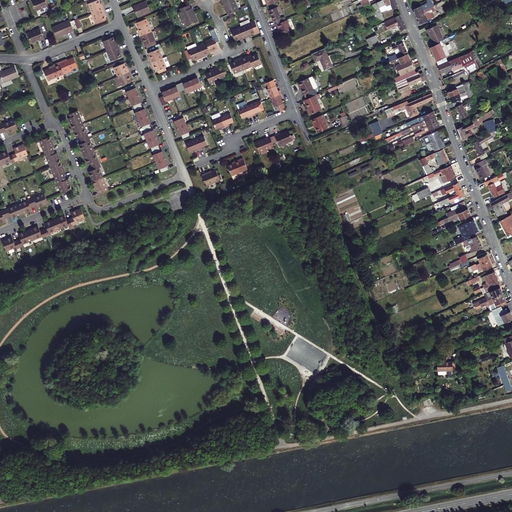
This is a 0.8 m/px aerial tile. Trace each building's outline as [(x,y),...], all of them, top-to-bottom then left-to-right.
[(37,0),(32,2),(35,12),(47,7),(44,0),(37,0)] [(228,14),(238,10),(233,0),(220,0),(221,1),(222,1),(228,14)] [(384,0),(371,6),(369,7),(372,13),(369,14),(373,23),(384,19),(379,9),(386,5),(389,10),(397,6),(394,0),(384,0)] [(103,12),(101,7),(100,8),(97,2),(87,6),(91,16),(103,12)] [(146,2),(132,8),(136,18),(150,12),(146,2)] [(189,5),(180,8),(181,12),(179,13),(183,23),(185,22),(187,26),(197,21),(192,8),(190,8),(189,5)] [(412,9),(415,14),(422,10),(420,6),(412,9)] [(275,10),(267,13),(270,21),(271,20),(273,24),(275,28),(285,24),(283,20),(280,21),(275,10)] [(415,14),(417,19),(425,15),(422,10),(415,14)] [(103,12),(91,16),(95,26),(105,22),(102,16),(104,16),(103,12)] [(400,14),(382,23),(383,26),(377,29),(380,34),(398,25),(401,31),(406,29),(400,14)] [(426,19),(425,15),(417,19),(420,25),(435,18),(434,15),(426,19)] [(140,33),(138,34),(140,38),(150,33),(145,19),(135,23),(140,33)] [(240,26),(244,37),(248,36),(247,34),(253,32),(254,33),(258,31),(253,20),(249,22),(248,19),(239,23),(240,26)] [(73,32),(69,22),(51,29),(56,39),(73,32)] [(285,24),(275,28),(277,33),(278,32),(281,36),(289,33),(285,23),(285,24)] [(434,42),(444,37),(436,23),(427,28),(434,42)] [(244,37),(240,26),(230,31),(234,40),(240,37),(240,39),(244,37)] [(44,40),(40,29),(27,34),(31,44),(36,42),(35,41),(39,40),(40,42),(44,40)] [(375,32),(366,36),(370,46),(379,41),(375,32)] [(150,33),(140,38),(141,41),(143,41),(145,47),(146,46),(147,50),(156,46),(150,33)] [(205,41),(205,43),(210,53),(216,50),(215,49),(219,48),(214,38),(205,41)] [(389,57),(391,61),(409,53),(403,39),(396,42),(397,45),(393,47),(395,50),(397,49),(398,53),(392,56),(389,57)] [(102,44),(106,53),(117,49),(116,45),(114,46),(112,40),(102,44)] [(437,61),(447,57),(444,51),(453,47),(452,46),(455,44),(454,41),(442,46),(440,41),(430,46),(437,61)] [(201,58),(197,47),(195,43),(186,47),(187,50),(184,52),(187,60),(190,59),(191,61),(197,58),(198,59),(201,58)] [(210,53),(205,43),(197,47),(201,58),(205,56),(204,55),(210,53)] [(471,50),(476,48),(474,45),(448,59),(438,64),(438,65),(459,55),(471,50)] [(476,48),(471,50),(479,67),(484,64),(476,48)] [(117,49),(106,53),(110,63),(120,59),(117,53),(119,52),(117,49)] [(314,64),(315,63),(321,61),(323,64),(322,64),(325,71),(333,67),(325,49),(310,56),(314,64)] [(151,60),(150,61),(151,64),(162,60),(158,50),(148,54),(151,60)] [(479,67),(471,50),(459,55),(465,68),(454,74),(455,77),(465,73),(466,74),(479,67)] [(409,53),(391,61),(392,64),(395,62),(402,78),(417,71),(409,53)] [(251,55),(247,57),(252,66),(252,67),(261,63),(257,54),(251,56),(251,55)] [(465,68),(459,55),(438,65),(444,78),(454,74),(465,68)] [(242,59),(241,57),(237,59),(242,70),(252,66),(247,57),(242,59)] [(162,60),(151,64),(153,68),(154,67),(157,74),(158,73),(158,75),(166,72),(165,70),(166,70),(165,66),(168,64),(165,58),(162,60)] [(66,61),(58,64),(63,76),(71,73),(70,71),(77,68),(73,59),(66,61)] [(242,70),(237,59),(234,60),(235,62),(229,64),(233,74),(242,70)] [(502,59),(499,60),(505,76),(508,75),(502,59)] [(321,61),(315,63),(320,73),(325,71),(322,64),(323,64),(321,61)] [(53,68),(43,72),(47,82),(63,76),(58,64),(52,66),(53,68)] [(128,74),(126,71),(125,71),(123,65),(113,69),(117,78),(128,74)] [(216,67),(213,69),(218,80),(227,76),(223,67),(217,69),(216,67)] [(1,72),(0,71),(0,84),(18,78),(14,68),(2,73),(1,72)] [(498,85),(503,82),(496,68),(490,71),(498,85)] [(218,80),(213,69),(209,70),(210,73),(204,75),(208,84),(218,80)] [(483,81),(490,78),(486,69),(479,73),(483,81)] [(417,71),(402,78),(396,81),(401,92),(411,88),(410,85),(422,80),(423,82),(427,80),(424,73),(420,74),(419,71),(417,71)] [(128,74),(117,78),(121,88),(131,84),(128,78),(129,78),(128,74)] [(311,77),(296,84),(298,88),(299,88),(302,95),(315,89),(316,87),(311,77)] [(163,94),(167,103),(181,97),(180,93),(186,91),(188,95),(202,89),(198,79),(184,85),(184,84),(177,87),(177,88),(163,94)] [(448,92),(450,97),(471,88),(469,82),(455,88),(456,89),(448,92)] [(267,89),(271,98),(282,94),(280,90),(278,91),(276,85),(267,89)] [(131,86),(124,89),(125,93),(124,94),(128,102),(138,98),(134,89),(132,90),(131,86)] [(473,99),(476,97),(471,88),(450,97),(453,106),(463,101),(462,100),(461,98),(467,96),(469,101),(473,99)] [(282,94),(271,98),(274,107),(277,106),(283,104),(284,103),(281,98),(283,97),(282,94)] [(409,102),(387,112),(389,118),(393,117),(393,116),(405,110),(406,113),(409,111),(412,117),(419,113),(416,108),(434,100),(432,94),(410,105),(409,102)] [(313,97),(301,102),(308,116),(320,111),(313,97)] [(143,111),(141,111),(139,105),(140,104),(138,98),(128,102),(130,108),(131,108),(134,114),(133,115),(143,111)] [(256,102),(247,105),(252,116),(255,115),(255,113),(260,111),(256,102)] [(465,103),(456,108),(462,120),(469,117),(466,111),(469,110),(465,103)] [(252,116),(247,105),(238,109),(242,119),(247,116),(248,118),(252,116)] [(425,121),(436,116),(434,110),(423,115),(425,121)] [(143,111),(133,115),(138,129),(140,128),(140,129),(147,126),(147,125),(148,124),(143,111)] [(495,114),(494,111),(482,117),(476,120),(458,129),(462,141),(471,136),(469,131),(479,125),(479,124),(485,121),(485,119),(495,114)] [(100,169),(77,113),(69,116),(70,119),(69,120),(73,130),(74,130),(75,133),(74,134),(77,140),(80,139),(82,145),(79,146),(82,152),(83,152),(86,160),(85,160),(87,166),(90,165),(93,172),(88,174),(91,180),(92,179),(93,183),(92,183),(96,193),(98,193),(99,196),(108,193),(98,170),(100,169)] [(230,113),(221,116),(225,127),(229,126),(228,124),(234,122),(230,113)] [(225,127),(221,116),(212,120),(216,129),(221,127),(222,129),(225,127)] [(320,116),(310,120),(311,124),(312,124),(316,134),(326,129),(320,116)] [(427,124),(427,126),(438,120),(436,116),(425,121),(411,127),(413,130),(427,124)] [(175,124),(177,129),(187,125),(185,120),(184,121),(182,117),(175,120),(176,124),(175,124)] [(339,120),(343,128),(349,125),(346,117),(339,120)] [(415,123),(413,119),(398,126),(400,130),(415,123)] [(438,120),(427,126),(428,127),(414,133),(415,136),(440,126),(438,120)] [(13,121),(0,126),(0,138),(1,138),(0,135),(0,134),(6,132),(7,135),(14,132),(13,132),(17,130),(13,121)] [(364,136),(366,139),(383,132),(378,122),(370,125),(373,132),(364,136)] [(182,138),(183,139),(190,136),(189,135),(191,135),(187,125),(177,129),(181,139),(182,138)] [(147,126),(140,129),(142,135),(141,136),(144,144),(155,140),(151,132),(150,132),(147,126)] [(440,142),(435,131),(425,135),(432,151),(443,147),(441,142),(440,142)] [(501,138),(497,131),(472,144),(479,157),(478,157),(481,162),(484,160),(489,157),(487,153),(490,152),(485,143),(496,137),(497,140),(501,138)] [(279,137),(278,136),(273,138),(273,139),(269,141),(271,146),(276,144),(278,149),(285,146),(291,143),(287,134),(281,136),(282,137),(279,138),(279,137)] [(202,137),(193,140),(198,151),(201,150),(200,148),(206,146),(202,137)] [(49,139),(39,143),(61,196),(71,192),(67,182),(66,183),(63,176),(65,176),(56,155),(55,156),(52,149),(54,149),(49,139)] [(269,141),(268,139),(262,142),(254,146),(257,154),(258,155),(265,152),(266,152),(272,150),(271,146),(269,141)] [(156,147),(157,146),(155,140),(144,144),(147,150),(148,150),(151,156),(149,157),(150,158),(160,153),(160,152),(158,153),(156,147)] [(198,151),(193,140),(184,144),(188,153),(193,151),(194,153),(198,151)] [(0,167),(11,163),(12,165),(18,162),(18,160),(28,156),(24,147),(20,148),(20,147),(14,150),(15,153),(8,156),(7,153),(1,155),(1,156),(0,156),(0,167)] [(433,155),(433,156),(435,155),(439,166),(449,161),(444,150),(433,155)] [(160,153),(150,158),(156,172),(157,171),(164,168),(166,167),(160,153)] [(420,160),(426,174),(432,171),(430,167),(429,168),(426,161),(433,158),(432,155),(420,160)] [(245,172),(240,160),(235,162),(236,163),(224,168),(229,178),(245,172)] [(479,175),(488,171),(485,166),(486,165),(485,163),(478,167),(479,168),(476,169),(479,175)] [(457,178),(451,165),(425,176),(427,180),(442,173),(447,182),(457,178)] [(490,176),(488,171),(479,175),(482,180),(490,176)] [(203,176),(199,177),(204,188),(217,182),(213,172),(204,176),(203,176)] [(505,179),(502,174),(483,183),(485,188),(488,186),(494,198),(504,193),(501,186),(496,188),(493,183),(498,180),(499,182),(505,179)] [(425,181),(423,177),(409,184),(411,187),(425,181)] [(458,191),(461,189),(458,184),(442,191),(445,197),(447,196),(446,193),(451,191),(453,195),(459,193),(458,191)] [(417,194),(420,199),(431,194),(429,188),(417,194)] [(465,199),(461,189),(458,191),(459,193),(453,195),(436,202),(438,206),(442,204),(443,206),(456,200),(456,202),(465,199)] [(511,190),(490,202),(498,217),(507,212),(503,203),(511,198),(511,190)] [(43,195),(0,212),(0,224),(5,223),(4,220),(10,217),(11,220),(17,217),(17,216),(25,213),(25,214),(31,212),(30,209),(36,206),(38,209),(44,206),(47,204),(43,195)] [(449,217),(468,208),(465,201),(459,204),(461,207),(447,214),(449,217)] [(468,208),(449,217),(451,221),(459,218),(460,220),(472,215),(468,208)] [(5,240),(1,242),(5,251),(15,247),(15,249),(22,246),(21,244),(41,236),(42,238),(48,235),(48,233),(67,225),(68,227),(75,224),(74,223),(84,218),(80,209),(76,211),(76,210),(73,211),(70,213),(71,216),(64,218),(63,215),(61,216),(57,218),(57,219),(50,222),(50,221),(43,223),(45,226),(38,229),(37,226),(31,229),(24,233),(23,232),(17,234),(18,237),(12,240),(11,237),(4,240),(5,240)] [(511,214),(500,220),(506,235),(511,232),(511,214)] [(472,237),(481,233),(475,220),(465,224),(469,233),(463,236),(464,237),(462,238),(463,241),(464,240),(472,237)] [(483,247),(477,236),(473,238),(472,237),(464,240),(467,245),(470,244),(472,247),(471,248),(473,252),(483,247)] [(460,257),(463,263),(469,260),(466,254),(460,257)] [(488,255),(480,258),(482,263),(478,265),(478,263),(470,266),(473,272),(480,268),(481,271),(485,269),(486,270),(494,267),(488,255)] [(486,293),(503,285),(496,271),(486,276),(488,282),(485,284),(486,286),(482,288),(481,285),(475,288),(477,293),(484,289),(486,293)] [(479,276),(468,281),(470,285),(481,280),(479,276)] [(482,305),(489,301),(494,299),(505,294),(502,288),(486,295),(488,297),(480,301),(482,305)] [(498,307),(504,304),(509,303),(505,294),(494,299),(498,307)] [(482,326),(478,327),(481,334),(511,320),(511,312),(511,311),(502,315),(504,319),(500,321),(499,320),(486,325),(487,327),(484,328),(482,326)] [(454,362),(438,362),(439,371),(454,370),(454,362)] [(499,369),(507,385),(510,384),(511,383),(504,367),(499,369)]
